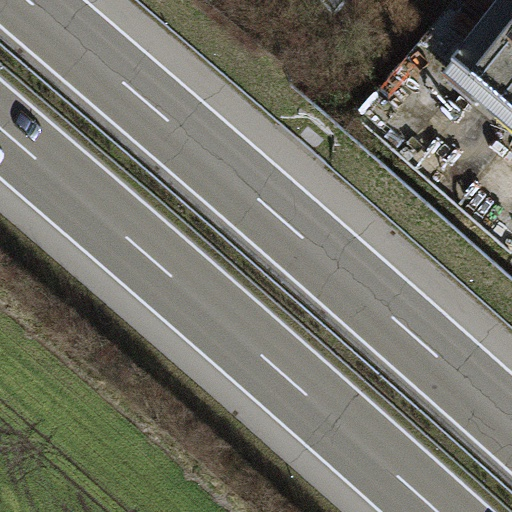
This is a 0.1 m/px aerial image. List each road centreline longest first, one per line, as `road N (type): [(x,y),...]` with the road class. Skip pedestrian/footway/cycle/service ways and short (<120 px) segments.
road 1 (motorway): [(511,418),(31,0)]
road 2 (motorway): [(0,130),(434,511)]
